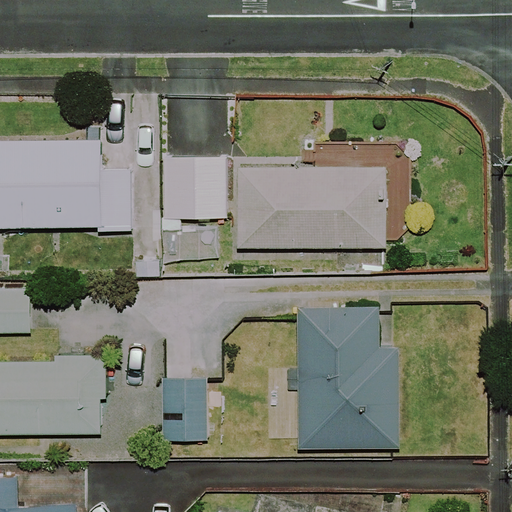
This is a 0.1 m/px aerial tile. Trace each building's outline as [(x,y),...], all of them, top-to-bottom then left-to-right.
[(96,157),(96,143),(0,142),(0,228),(125,230),(126,158),(96,157)] [(221,221),(223,160),(165,158),(163,219),(221,221)] [(381,249),(382,171),(238,169),(236,247),(381,249)] [(29,292),(6,292),(0,291),(0,333),(28,334),(29,292)] [(378,349),(379,313),(299,311),(296,446),(391,448),(393,349),(378,349)] [(0,434),(97,434),(97,362),(0,362),(0,434)] [(15,478),(0,478),(0,511),(72,511),(72,505),(16,506),(15,478)]
